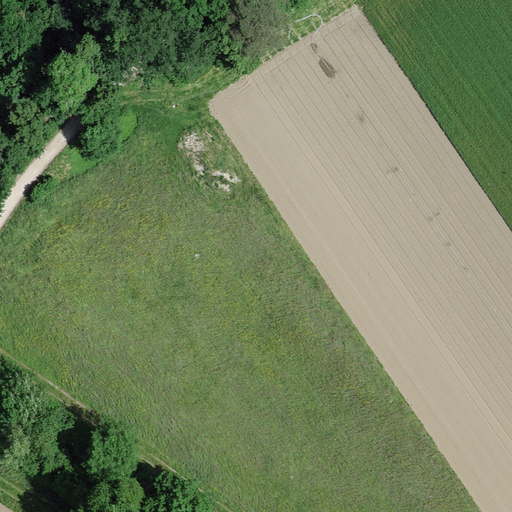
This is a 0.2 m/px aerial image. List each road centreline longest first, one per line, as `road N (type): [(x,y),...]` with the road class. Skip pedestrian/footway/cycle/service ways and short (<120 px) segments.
road 1 (track): [(200,0),(54,134),(0,218)]
road 2 (track): [(219,511),(0,360)]
